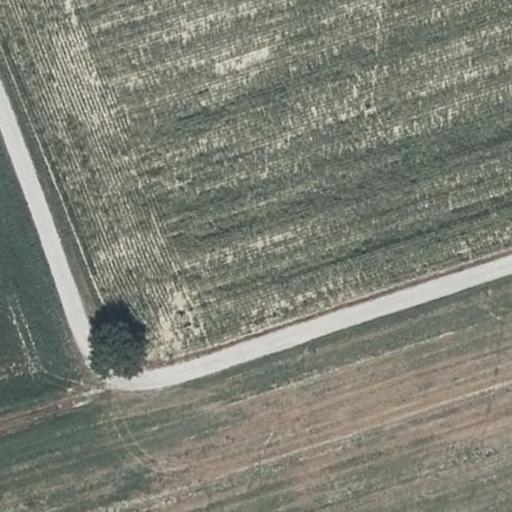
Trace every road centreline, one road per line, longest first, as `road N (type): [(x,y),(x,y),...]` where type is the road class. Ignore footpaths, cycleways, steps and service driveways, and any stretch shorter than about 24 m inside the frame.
road 1 (track): [(511,271),(172,383),(132,383)]
road 2 (track): [(132,383),(98,355),(0,96)]
road 3 (track): [(132,383),(0,425)]
